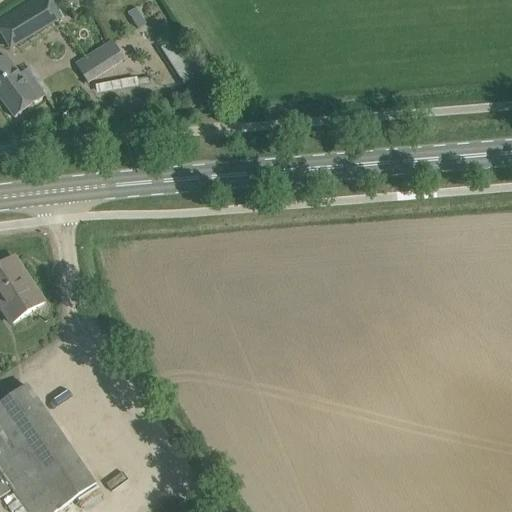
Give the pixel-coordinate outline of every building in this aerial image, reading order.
[(58,19),(46,0),(35,0),(0,21),(0,33),(10,51),(48,28),(47,26),(58,19)] [(128,14),(138,29),(146,24),(137,9),(128,14)] [(112,43),(76,65),(88,84),(124,62),(112,43)] [(20,76),(7,57),(0,61),(0,98),(15,119),(45,96),(27,71),(20,76)] [(15,258),(0,267),(0,305),(12,324),(44,303),(15,258)] [(0,472),(27,511),(59,511),(96,486),(27,387),(0,405),(0,472)] [(0,477),(0,497),(1,499),(10,492),(0,477)]
